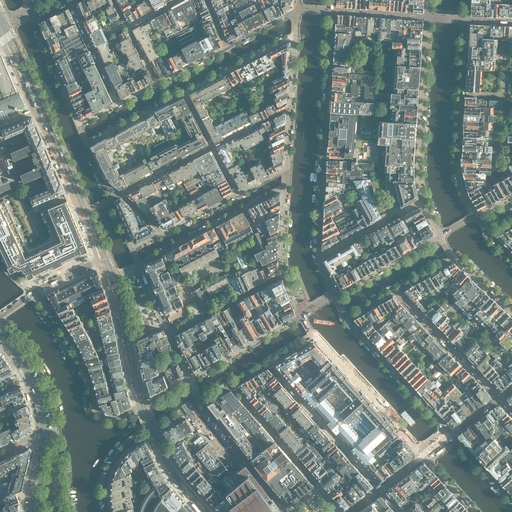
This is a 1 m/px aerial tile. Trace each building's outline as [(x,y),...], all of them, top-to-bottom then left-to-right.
[(91,10),(86,0),(84,0),(81,2),(87,16),(90,14),(91,16),(93,15),(92,13),(92,12),(90,13),(89,11),(91,10)] [(98,10),(93,0),(86,0),(91,10),(92,12),(92,13),(98,10)] [(108,5),(105,0),(93,0),(98,10),(108,5)] [(155,8),(151,0),(144,0),(142,1),(143,2),(139,4),(144,14),(155,8)] [(196,18),(193,14),(196,12),(194,7),(190,0),(188,0),(172,9),(182,29),(189,26),(190,25),(189,22),(191,21),(192,24),(193,23),(197,21),(196,18)] [(202,9),(198,0),(194,0),(197,6),(199,11),(202,9)] [(206,7),(203,0),(198,0),(202,9),(206,7)] [(248,32),(233,2),(236,1),(235,0),(225,0),(226,1),(228,5),(224,7),(226,11),(227,12),(230,10),(235,19),(243,34),(248,32)] [(264,24),(250,0),(237,0),(236,1),(233,2),(248,32),(264,24)] [(269,21),(260,6),(256,0),(250,0),(264,24),(269,21)] [(279,16),(275,8),(274,6),(272,2),(270,0),(256,0),(260,6),(266,3),(274,18),(274,19),(279,16)] [(291,9),(292,9),(292,3),(292,0),(270,0),(272,2),(278,2),(278,4),(279,3),(279,4),(281,4),(282,8),(280,8),(283,14),(289,10),(289,11),(291,10),(291,9)] [(391,10),(391,0),(380,0),(380,10),(386,10),(391,10)] [(399,11),(399,1),(397,1),(397,0),(393,0),(394,1),(391,0),(391,10),(399,11)] [(216,11),(224,7),(228,5),(226,1),(224,1),(225,3),(223,4),(222,3),(214,7),(216,11)] [(87,16),(81,2),(76,4),(81,16),(84,14),(85,17),(87,16)] [(131,8),(128,2),(120,7),(123,12),(131,8)] [(283,14),(280,8),(278,4),(278,2),(272,2),(274,6),(277,5),(278,6),(275,8),(279,16),(283,14)] [(274,18),(266,3),(260,6),(269,21),(274,18)] [(144,14),(139,4),(134,7),(131,8),(123,12),(128,23),(139,17),(144,14)] [(508,18),(508,5),(498,4),(497,17),(508,18)] [(116,11),(113,5),(109,6),(106,8),(105,12),(106,13),(107,13),(108,16),(116,12),(116,11)] [(193,14),(196,18),(208,11),(206,7),(202,9),(199,11),(196,12),(193,14)] [(217,15),(224,12),(226,11),(224,7),(216,11),(217,15)] [(75,24),(68,9),(62,12),(69,27),(75,24)] [(182,29),(172,9),(167,12),(172,21),(175,28),(177,32),(182,29)] [(208,11),(196,18),(197,21),(201,19),(210,15),(208,11)] [(69,27),(62,12),(56,15),(63,29),(64,29),(69,27)] [(119,18),(118,15),(116,12),(108,16),(111,22),(119,18)] [(172,21),(167,12),(162,14),(169,26),(171,25),(169,22),(172,21)] [(86,25),(97,19),(94,14),(93,15),(91,16),(83,20),(86,25)] [(169,26),(162,14),(156,18),(162,30),(163,29),(167,37),(168,36),(173,34),(171,30),(169,26)] [(94,63),(79,31),(68,37),(64,29),(63,29),(56,15),(45,20),(49,28),(52,35),(45,38),(49,46),(57,42),(60,41),(63,47),(60,49),(52,53),(63,79),(73,74),(94,63)] [(212,20),(211,19),(210,15),(201,19),(203,22),(201,22),(203,25),(212,20)] [(230,24),(226,16),(219,19),(222,28),(230,24)] [(365,46),(366,32),(367,17),(362,17),(356,16),(355,34),(354,45),(365,46)] [(152,27),(153,27),(154,28),(157,27),(159,31),(162,30),(156,18),(145,23),(144,23),(143,24),(142,24),(141,24),(141,25),(140,26),(133,29),(133,30),(132,30),(132,31),(134,33),(133,33),(135,36),(146,31),(152,28),(152,27)] [(88,29),(99,23),(97,19),(86,25),(88,29)] [(243,34),(235,19),(230,21),(231,23),(233,27),(234,28),(235,31),(238,37),(243,34)] [(49,28),(45,20),(40,23),(40,24),(40,25),(42,31),(49,28)] [(215,29),(214,25),(212,20),(203,25),(207,33),(215,29)] [(207,33),(203,25),(196,28),(193,23),(192,24),(191,21),(189,22),(190,25),(189,26),(190,28),(197,42),(208,36),(207,33)] [(90,34),(100,28),(101,28),(99,23),(88,29),(90,34)] [(224,32),(231,28),(233,27),(231,23),(230,24),(222,28),(224,32)] [(75,24),(69,27),(64,29),(68,37),(79,31),(75,24)] [(490,26),(470,25),(467,59),(465,91),(478,92),(479,70),(494,71),(495,46),(496,46),(496,45),(497,44),(497,41),(495,39),(492,39),(480,38),(481,35),(489,35),(490,26)] [(52,35),(49,28),(42,31),(45,38),(52,35)] [(104,39),(103,35),(105,34),(103,29),(101,30),(100,28),(90,34),(95,47),(107,40),(108,40),(107,38),(104,39)] [(204,55),(197,42),(190,28),(175,36),(182,50),(189,63),(204,55)] [(218,48),(213,39),(219,37),(215,29),(207,33),(208,36),(197,42),(204,55),(213,50),(218,48)] [(129,37),(126,31),(118,35),(121,41),(129,37)] [(152,44),(146,31),(135,36),(137,40),(137,41),(138,42),(138,43),(139,44),(139,45),(140,45),(142,49),(152,44)] [(238,37),(235,31),(226,36),(228,42),(238,37)] [(219,36),(219,37),(213,39),(218,48),(223,46),(219,36)] [(129,37),(121,41),(120,42),(122,45),(119,47),(123,55),(126,53),(128,56),(137,51),(129,37)] [(108,48),(106,45),(109,44),(107,40),(95,47),(98,53),(108,48)] [(60,49),(57,42),(49,46),(52,53),(60,49)] [(289,49),(289,47),(290,43),(289,42),(279,48),(281,53),(289,49)] [(159,57),(152,44),(142,49),(144,53),(144,54),(144,55),(145,56),(146,57),(147,58),(149,62),(155,59),(159,57)] [(112,59),(115,57),(112,50),(109,52),(108,48),(98,53),(104,66),(113,62),(114,61),(112,59)] [(406,54),(407,49),(392,48),(392,50),(396,50),(397,49),(398,50),(397,53),(396,53),(396,54),(395,54),(395,55),(397,56),(404,56),(404,57),(420,58),(420,50),(410,49),(409,54),(406,54)] [(288,63),(289,57),(289,49),(281,53),(282,66),(281,66),(281,67),(288,63)] [(350,57),(350,51),(350,50),(334,49),(333,56),(350,57)] [(189,63),(182,50),(172,56),(178,69),(189,63)] [(276,56),(274,50),(268,53),(271,59),(276,56)] [(144,66),(139,55),(137,51),(128,56),(130,59),(126,61),(131,69),(134,67),(135,71),(144,66)] [(0,177),(0,176),(0,115),(24,105),(19,92),(17,93),(0,52),(0,88),(4,97),(5,98),(0,100),(0,192),(11,188),(8,180),(2,183),(2,181),(2,180),(2,179),(1,179),(0,177)] [(275,66),(271,59),(268,53),(238,69),(244,80),(245,82),(275,66)] [(173,72),(167,59),(164,55),(155,60),(155,59),(149,62),(157,79),(163,77),(173,72)] [(178,69),(172,56),(167,59),(173,72),(178,69)] [(349,67),(350,57),(333,56),(333,61),(340,61),(339,66),(339,67),(349,67)] [(419,66),(419,60),(420,58),(404,57),(404,56),(397,56),(397,59),(387,59),(386,64),(419,66)] [(130,77),(126,71),(124,72),(120,65),(115,67),(113,62),(104,66),(105,67),(114,85),(121,82),(127,79),(130,77)] [(112,102),(94,63),(73,74),(76,80),(79,87),(90,81),(93,88),(84,92),(87,99),(91,106),(94,113),(112,102)] [(417,89),(418,74),(419,66),(386,64),(384,87),(394,87),(417,89)] [(150,76),(145,67),(143,68),(144,70),(141,71),(145,78),(148,84),(153,82),(151,78),(151,77),(150,76)] [(244,80),(238,69),(234,71),(239,81),(239,82),(240,82),(241,83),(244,81),(243,80),(244,80)] [(239,81),(234,71),(229,74),(234,84),(235,84),(235,83),(239,81)] [(275,85),(288,78),(288,73),(287,73),(283,76),(272,81),(275,85)] [(373,108),(374,92),(376,92),(377,86),(375,86),(375,84),(375,75),(349,73),(348,79),(352,79),(352,85),(351,85),(351,94),(346,93),(342,93),(342,92),(331,91),(331,100),(330,112),(357,113),(368,114),(370,114),(370,108),(373,108)] [(76,80),(73,74),(63,79),(66,86),(76,80)] [(234,84),(229,74),(224,76),(230,86),(234,84)] [(143,87),(140,80),(135,83),(134,79),(133,80),(131,76),(130,77),(127,79),(129,82),(134,92),(143,87)] [(230,86),(224,76),(210,83),(216,95),(217,95),(218,96),(224,92),(223,91),(230,88),(230,86)] [(275,92),(287,86),(288,86),(288,79),(288,78),(275,85),(269,88),(271,94),(275,92)] [(79,87),(76,80),(66,86),(69,93),(79,87)] [(84,92),(93,88),(90,81),(79,87),(69,93),(70,97),(83,90),(84,92)] [(134,92),(129,82),(123,85),(121,82),(114,85),(121,98),(134,92)] [(216,95),(210,83),(197,91),(203,102),(209,99),(210,100),(216,96),(216,95)] [(287,92),(287,86),(275,92),(278,97),(287,92)] [(87,99),(84,92),(83,90),(70,97),(74,106),(84,100),(87,99)] [(211,120),(207,112),(206,112),(205,111),(201,104),(203,103),(203,102),(197,91),(189,95),(215,144),(222,140),(215,126),(213,127),(210,121),(211,120)] [(275,103),(286,97),(287,92),(278,97),(274,99),(275,103)] [(375,108),(388,109),(388,110),(416,112),(416,105),(417,99),(417,95),(391,93),(390,93),(390,102),(388,102),(388,107),(379,106),(380,92),(376,92),(374,92),(373,108),(373,109),(375,108)] [(275,108),(286,102),(287,97),(286,97),(275,103),(276,105),(274,106),(275,108)] [(176,130),(168,117),(174,114),(177,119),(190,112),(183,98),(172,103),(166,106),(166,107),(155,112),(167,135),(176,130)] [(91,106),(87,99),(84,100),(85,102),(86,104),(84,105),(75,109),(77,113),(84,110),(85,109),(85,107),(87,106),(87,108),(91,106)] [(497,108),(497,101),(482,100),(482,99),(476,99),(476,103),(474,103),(465,102),(465,105),(484,107),(493,107),(497,108)] [(84,105),(83,103),(85,102),(84,100),(74,106),(75,109),(84,105)] [(279,110),(286,107),(286,102),(275,108),(277,112),(277,113),(280,111),(279,110)] [(275,108),(274,106),(273,105),(266,109),(269,115),(277,112),(275,108)] [(87,108),(85,109),(84,110),(87,116),(94,113),(91,106),(87,108)] [(493,113),(493,107),(484,107),(484,111),(479,110),(480,108),(464,107),(464,114),(495,115),(496,115),(496,113),(493,113)] [(87,116),(84,110),(77,113),(79,119),(81,119),(87,116)] [(252,123),(246,111),(223,122),(226,128),(229,127),(232,133),(252,123)] [(182,158),(208,144),(191,112),(190,112),(177,119),(187,138),(177,143),(175,140),(149,154),(148,154),(151,160),(155,168),(181,155),(182,158)] [(414,139),(415,124),(415,123),(391,122),(378,121),(377,134),(368,133),(368,134),(355,133),(357,113),(330,112),(330,113),(328,132),(328,138),(328,146),(339,147),(345,147),(344,157),(352,158),(352,157),(353,157),(353,147),(355,147),(355,137),(373,138),(377,138),(377,144),(381,144),(386,144),(390,144),(391,137),(414,139)] [(149,154),(146,150),(167,139),(159,124),(154,113),(147,117),(146,117),(146,118),(147,120),(146,120),(145,119),(145,118),(144,118),(129,126),(135,137),(111,150),(105,139),(90,146),(92,150),(94,151),(93,153),(104,177),(119,190),(153,173),(151,170),(147,162),(151,160),(148,154),(149,154)] [(261,119),(258,113),(250,117),(254,123),(261,119)] [(285,119),(285,114),(284,113),(273,119),(275,124),(285,119)] [(478,122),(479,118),(482,118),(482,122),(492,123),(495,123),(495,122),(492,121),(493,117),(494,117),(495,115),(464,114),(464,121),(478,122)] [(49,163),(43,148),(44,148),(41,140),(40,140),(34,126),(35,125),(32,117),(2,130),(1,130),(1,131),(2,130),(5,138),(14,134),(14,135),(15,134),(18,132),(19,133),(20,132),(19,132),(21,131),(27,146),(11,152),(15,160),(32,153),(34,157),(33,158),(35,163),(37,163),(39,167),(21,175),(24,183),(44,174),(50,189),(30,197),(33,205),(63,193),(60,185),(59,185),(53,171),(54,170),(51,162),(49,163)] [(274,131),(285,125),(285,119),(275,124),(277,126),(273,128),(274,131)] [(273,128),(271,126),(269,121),(266,123),(269,130),(271,129),(272,132),(274,131),(273,128)] [(463,128),(488,130),(492,130),(492,123),(482,122),(478,122),(464,121),(463,128)] [(232,133),(229,127),(226,128),(223,122),(215,126),(222,140),(225,138),(225,137),(232,133)] [(269,130),(266,123),(262,124),(263,126),(266,131),(267,134),(268,134),(271,132),(269,130)] [(271,138),(284,131),(285,125),(274,131),(272,132),(271,132),(268,134),(270,139),(271,138)] [(111,150),(135,137),(129,126),(115,133),(115,134),(115,135),(116,136),(115,137),(114,135),(113,135),(112,135),(105,139),(111,150)] [(264,139),(261,134),(266,131),(263,126),(248,134),(253,144),(264,139)] [(272,142),(284,135),(284,131),(271,138),(272,140),(271,141),(272,142)] [(253,144),(248,134),(235,140),(238,146),(242,144),(244,149),(253,144)] [(271,147),(284,141),(284,135),(272,142),(271,142),(272,144),(268,147),(269,148),(271,147)] [(0,136),(0,145),(6,160),(9,158),(0,136)] [(414,146),(414,141),(414,139),(391,137),(390,144),(395,145),(396,140),(400,141),(400,145),(414,146)] [(238,146),(235,140),(234,139),(224,144),(228,151),(231,149),(231,151),(236,148),(235,147),(238,146)] [(283,148),(284,141),(271,147),(273,150),(269,152),(270,154),(283,148)] [(363,159),(364,143),(362,142),(362,148),(355,147),(353,147),(353,157),(356,157),(356,162),(351,161),(351,168),(351,170),(356,171),(357,163),(357,159),(363,159)] [(379,160),(381,144),(377,144),(364,143),(363,159),(379,160)] [(230,156),(228,151),(224,144),(217,148),(219,151),(218,152),(219,153),(223,160),(222,160),(223,162),(224,161),(226,165),(233,161),(231,157),(232,157),(231,155),(230,156)] [(413,166),(414,150),(414,146),(400,145),(395,145),(390,144),(386,144),(385,164),(413,166)] [(282,160),(283,155),(282,155),(281,153),(283,153),(283,148),(270,154),(269,155),(274,165),(275,165),(282,160)] [(490,157),(491,152),(462,150),(461,156),(461,158),(490,159),(492,160),(492,159),(492,158),(492,157),(491,157),(490,157)] [(225,179),(211,151),(193,160),(203,180),(209,191),(216,187),(215,186),(215,185),(225,179)] [(9,158),(6,160),(5,160),(11,174),(15,173),(9,158)] [(490,167),(490,159),(461,158),(461,165),(489,167),(490,167)] [(155,168),(151,160),(147,162),(151,170),(155,168)] [(203,180),(193,160),(168,173),(174,184),(181,180),(184,184),(186,189),(203,180)] [(236,165),(233,161),(226,165),(228,169),(236,165)] [(267,175),(264,170),(260,163),(250,168),(251,171),(256,181),(267,175)] [(370,171),(370,163),(357,163),(356,171),(360,171),(370,172),(370,171)] [(385,164),(384,172),(392,172),(398,173),(413,173),(413,171),(413,166),(385,164)] [(249,185),(244,175),(242,171),(240,172),(236,165),(228,169),(239,190),(249,185)] [(360,171),(356,171),(351,170),(336,170),(336,168),(337,165),(327,165),(326,169),(326,181),(345,182),(352,183),(354,182),(353,181),(360,181),(360,171)] [(474,173),(474,169),(478,169),(477,173),(484,174),(489,174),(489,167),(461,165),(462,172),(474,173)] [(511,190),(511,180),(510,176),(507,178),(505,175),(508,174),(504,168),(501,175),(511,191),(511,190)] [(256,181),(251,171),(244,175),(249,185),(256,181)] [(413,181),(413,178),(413,173),(398,173),(398,178),(392,177),(392,172),(384,172),(382,172),(382,173),(386,173),(386,177),(384,177),(384,179),(381,179),(381,181),(385,181),(386,181),(413,181)] [(484,179),(484,174),(477,173),(474,173),(462,172),(464,180),(479,180),(479,179),(484,179)] [(175,187),(174,184),(168,173),(162,177),(169,190),(175,187)] [(511,191),(501,175),(494,174),(494,175),(496,179),(499,178),(501,181),(498,182),(505,195),(511,191)] [(505,195),(498,182),(496,184),(494,180),(496,179),(494,175),(491,182),(495,188),(500,198),(505,195)] [(165,185),(161,177),(156,179),(161,188),(165,185)] [(161,188),(156,179),(152,182),(155,187),(156,190),(161,188)] [(467,189),(478,182),(479,184),(483,182),(484,182),(486,182),(486,181),(479,180),(464,180),(467,189)] [(344,194),(345,182),(326,181),(324,200),(337,193),(342,194),(344,194)] [(378,204),(376,201),(377,200),(377,199),(377,198),(376,197),(376,196),(375,196),(374,196),(373,192),(372,186),(373,186),(373,188),(383,189),(383,187),(385,185),(385,181),(381,181),(360,181),(353,181),(354,182),(356,187),(355,191),(351,194),(356,202),(349,205),(350,207),(358,223),(361,228),(369,224),(374,221),(381,217),(384,215),(382,212),(378,204)] [(417,198),(416,193),(413,181),(386,181),(386,185),(385,185),(387,193),(384,194),(386,202),(388,201),(389,203),(399,200),(401,207),(417,198)] [(162,201),(156,190),(155,187),(152,182),(138,189),(142,197),(139,199),(138,198),(132,201),(137,206),(147,201),(151,207),(162,201)] [(468,194),(479,187),(478,186),(479,185),(480,186),(482,186),(483,185),(484,182),(483,182),(479,184),(478,182),(467,189),(468,194)] [(496,200),(489,187),(487,183),(486,182),(484,182),(483,185),(486,190),(488,189),(489,191),(487,192),(493,202),(496,200)] [(218,192),(229,186),(227,183),(218,187),(219,189),(218,190),(218,192)] [(493,202),(487,192),(486,193),(482,186),(480,186),(479,187),(482,192),(484,196),(485,197),(487,200),(489,204),(493,202)] [(500,198),(495,188),(493,189),(491,186),(489,187),(496,200),(500,198)] [(208,206),(222,199),(221,197),(219,193),(218,192),(218,190),(216,187),(209,191),(203,194),(203,193),(201,193),(202,195),(192,200),(198,211),(208,206)] [(470,198),(482,192),(479,187),(468,194),(470,198)] [(142,197),(138,189),(131,193),(133,196),(134,197),(136,195),(137,196),(138,198),(139,199),(142,197)] [(224,198),(232,193),(231,190),(222,194),(223,196),(221,197),(222,199),(224,198)] [(473,202),(483,197),(484,196),(482,192),(470,198),(473,202)] [(17,284),(28,279),(36,275),(54,267),(55,266),(61,263),(88,251),(67,201),(47,209),(44,210),(44,211),(32,217),(21,193),(4,201),(0,202),(0,268),(1,270),(2,271),(4,272),(5,273),(6,274),(7,276),(8,277),(9,278),(10,279),(12,280),(13,281),(14,282),(15,283),(17,284)] [(138,198),(137,196),(136,195),(134,197),(133,196),(131,193),(126,196),(132,201),(138,198)] [(280,200),(280,193),(268,199),(271,205),(280,200)] [(324,207),(342,198),(344,197),(342,194),(337,193),(324,200),(324,207)] [(174,209),(177,208),(170,197),(166,199),(165,200),(171,209),(173,212),(179,220),(184,218),(179,210),(175,212),(174,209)] [(483,202),(487,200),(485,197),(484,198),(483,197),(473,202),(475,206),(483,202)] [(157,231),(140,216),(120,198),(115,201),(132,240),(134,240),(135,243),(156,232),(157,231)] [(324,215),(339,206),(347,202),(346,199),(343,200),(342,198),(324,207),(324,215)] [(179,220),(173,212),(171,213),(169,209),(171,209),(165,200),(165,199),(162,201),(151,207),(147,201),(137,206),(150,217),(152,216),(152,214),(151,213),(153,212),(159,224),(159,225),(159,224),(159,225),(163,229),(179,220)] [(198,211),(192,200),(178,207),(184,218),(188,216),(191,215),(193,213),(198,211)] [(280,200),(271,205),(268,206),(269,209),(270,208),(271,211),(280,207),(280,200)] [(266,207),(263,202),(258,204),(263,214),(268,211),(266,207)] [(483,207),(485,206),(483,202),(475,206),(478,210),(480,209),(481,210),(484,208),(483,207)] [(264,215),(263,214),(258,204),(254,207),(257,213),(259,216),(260,215),(261,216),(264,215)] [(336,214),(342,211),(339,206),(324,215),(323,221),(331,217),(333,216),(336,214)] [(264,221),(266,220),(279,214),(280,207),(271,211),(264,215),(261,216),(264,221)] [(361,228),(358,223),(350,207),(342,211),(343,213),(337,216),(336,214),(333,216),(341,232),(340,232),(335,235),(338,240),(361,228)] [(254,214),(251,208),(247,210),(252,220),(259,216),(257,213),(254,214)] [(407,222),(411,219),(422,213),(419,208),(403,216),(407,222)] [(243,212),(216,226),(227,246),(239,240),(253,233),(250,227),(243,212)] [(413,225),(425,219),(422,213),(411,219),(413,223),(412,223),(413,225)] [(279,220),(279,214),(266,220),(268,225),(279,220)] [(412,248),(405,237),(404,234),(403,233),(408,230),(407,229),(404,223),(407,222),(403,216),(386,226),(395,242),(401,254),(412,248)] [(340,232),(337,227),(331,217),(323,221),(323,235),(322,242),(329,238),(335,235),(340,232)] [(410,234),(428,224),(425,219),(413,225),(414,227),(416,226),(417,227),(414,229),(412,226),(407,229),(408,230),(410,234)] [(263,227),(264,227),(264,226),(261,220),(254,223),(259,232),(260,235),(265,232),(263,227)] [(279,220),(268,225),(267,225),(269,230),(278,226),(279,220)] [(421,235),(431,230),(428,224),(410,234),(413,240),(421,235)] [(262,240),(266,238),(278,232),(278,226),(269,230),(268,231),(265,232),(260,235),(262,240)] [(395,242),(386,226),(374,232),(380,243),(381,242),(384,246),(384,248),(385,248),(390,246),(390,245),(394,243),(395,242)] [(224,248),(213,228),(206,232),(212,242),(214,246),(217,251),(224,248)] [(434,236),(434,235),(431,230),(421,235),(424,241),(427,239),(427,240),(434,236)] [(177,264),(183,274),(195,268),(196,270),(208,264),(207,261),(219,255),(217,251),(214,246),(211,248),(210,246),(207,248),(205,244),(208,242),(209,244),(212,242),(206,232),(200,235),(194,238),(188,242),(182,245),(176,248),(170,251),(173,256),(175,260),(178,258),(179,260),(182,258),(184,262),(181,264),(180,263),(177,264)] [(266,248),(264,243),(262,240),(260,235),(259,232),(253,234),(256,240),(252,242),(257,253),(261,251),(266,248)] [(277,243),(278,233),(278,232),(266,238),(267,241),(264,243),(266,248),(277,243)] [(380,243),(374,232),(368,235),(374,246),(380,243)] [(417,245),(413,240),(410,234),(405,237),(412,248),(417,245)] [(509,239),(504,234),(498,237),(498,236),(496,237),(497,238),(504,244),(504,243),(505,243),(509,239)] [(338,240),(335,235),(329,238),(332,244),(338,240)] [(424,241),(421,235),(413,240),(417,245),(424,241)] [(332,245),(332,244),(329,238),(322,242),(322,249),(327,247),(327,248),(332,245)] [(349,262),(347,258),(353,255),(356,260),(359,258),(362,257),(360,254),(362,253),(363,252),(357,241),(354,243),(348,247),(340,251),(336,254),(328,259),(328,258),(322,262),(330,276),(337,272),(335,269),(336,268),(335,265),(338,263),(341,267),(343,266),(347,264),(347,263),(349,262)] [(401,254),(395,242),(394,243),(395,245),(394,245),(394,246),(391,248),(396,257),(401,254)] [(277,257),(277,244),(277,243),(266,248),(261,251),(257,253),(254,254),(254,255),(256,259),(257,260),(258,260),(259,259),(262,265),(263,264),(277,258),(277,257)] [(386,251),(385,248),(384,248),(382,249),(384,253),(381,255),(386,263),(391,260),(386,251)] [(396,257),(391,248),(386,251),(391,260),(396,257)] [(170,287),(167,280),(171,278),(168,271),(167,271),(167,270),(166,271),(165,272),(163,269),(166,268),(165,265),(169,263),(169,261),(170,261),(169,258),(173,256),(170,251),(163,256),(162,257),(161,258),(152,262),(151,262),(144,265),(147,273),(148,272),(148,273),(149,273),(154,285),(152,286),(156,294),(157,293),(158,293),(163,305),(163,306),(162,306),(165,313),(183,305),(180,298),(180,299),(178,295),(176,296),(174,293),(177,292),(174,285),(170,287)] [(386,263),(381,255),(379,256),(377,254),(378,253),(377,251),(374,253),(376,256),(381,265),(386,263)] [(250,271),(241,253),(235,256),(235,257),(234,258),(236,263),(238,262),(250,288),(262,281),(257,269),(257,268),(250,271)] [(381,265),(376,256),(374,258),(373,257),(371,253),(370,254),(369,253),(368,254),(369,256),(376,268),(381,265)] [(376,268),(369,256),(367,257),(368,259),(366,261),(372,271),(376,268)] [(372,271),(366,261),(364,262),(362,257),(359,258),(361,261),(362,263),(368,273),(372,271)] [(278,265),(278,263),(277,260),(277,258),(263,264),(264,268),(265,270),(266,269),(268,269),(278,265)] [(368,273),(362,263),(361,264),(359,262),(361,261),(359,258),(356,260),(357,263),(359,266),(364,275),(368,273)] [(364,275),(359,266),(357,267),(355,264),(357,263),(356,260),(352,263),(355,268),(360,277),(364,275)] [(250,288),(238,262),(234,264),(238,272),(246,290),(250,288)] [(451,273),(457,267),(454,263),(452,263),(447,266),(451,273)] [(360,277),(355,268),(352,270),(351,268),(352,268),(350,264),(347,266),(355,280),(360,277)] [(280,272),(279,270),(278,265),(268,269),(270,271),(267,272),(270,278),(280,272)] [(355,280),(347,266),(343,268),(343,269),(345,272),(347,271),(348,272),(346,273),(351,283),(355,280)] [(451,273),(447,266),(442,269),(445,275),(445,276),(446,278),(447,278),(451,273)] [(452,283),(463,272),(457,267),(451,273),(447,278),(448,281),(448,282),(451,279),(450,278),(453,275),(455,277),(451,281),(452,283)] [(266,279),(263,270),(261,270),(260,268),(257,269),(262,281),(266,279)] [(351,283),(346,273),(344,275),(343,273),(345,272),(343,269),(339,271),(340,273),(346,285),(351,283)] [(443,280),(446,278),(445,276),(445,275),(442,269),(436,272),(446,290),(451,285),(448,282),(448,281),(446,284),(443,280)] [(89,294),(102,287),(98,275),(97,271),(89,274),(90,274),(86,276),(67,285),(58,289),(54,291),(47,294),(49,299),(50,299),(56,309),(70,303),(72,306),(73,305),(71,302),(87,295),(89,298),(90,297),(89,294)] [(237,277),(235,278),(242,292),(246,290),(238,272),(235,273),(237,277)] [(342,287),(336,276),(338,274),(337,272),(330,276),(332,281),(331,282),(335,289),(336,288),(337,289),(338,290),(342,287)] [(446,290),(436,272),(431,275),(439,291),(442,294),(445,291),(446,290)] [(458,288),(468,277),(463,272),(452,283),(451,285),(446,290),(445,291),(448,293),(449,292),(449,293),(450,291),(451,290),(454,287),(453,286),(454,285),(458,288)] [(346,285),(340,273),(338,274),(336,276),(342,287),(347,285),(346,285)] [(231,287),(225,276),(224,274),(206,284),(208,287),(206,288),(209,294),(211,293),(212,296),(231,287)] [(237,295),(242,292),(235,278),(234,276),(230,278),(229,274),(225,276),(231,287),(233,292),(235,291),(237,295)] [(439,291),(431,275),(426,279),(432,289),(435,287),(435,289),(436,291),(437,290),(438,292),(439,291)] [(457,300),(474,282),(468,277),(458,288),(452,294),(457,300)] [(288,297),(286,292),(285,291),(282,279),(265,288),(260,290),(264,298),(269,307),(274,304),(288,297)] [(432,289),(426,279),(420,282),(428,296),(429,295),(427,292),(431,290),(435,298),(436,297),(432,289)] [(428,296),(420,282),(415,285),(420,294),(422,297),(427,303),(431,301),(428,296)] [(460,307),(479,287),(474,282),(457,300),(454,303),(460,307)] [(420,294),(415,285),(409,288),(414,295),(413,296),(416,299),(418,298),(417,296),(420,294)] [(105,293),(103,287),(102,287),(89,294),(90,297),(94,296),(95,298),(105,293)] [(211,308),(200,287),(191,292),(196,303),(187,307),(193,318),(202,313),(203,313),(205,312),(206,312),(205,312),(208,310),(209,310),(211,309),(211,308)] [(463,311),(464,310),(470,303),(468,302),(471,299),(473,301),(482,291),(479,287),(460,307),(459,308),(460,309),(461,308),(463,310),(462,311),(463,311)] [(414,295),(409,288),(403,291),(411,299),(413,296),(414,295)] [(269,307),(264,298),(260,290),(254,294),(263,310),(269,307)] [(467,314),(486,294),(482,291),(473,301),(470,303),(464,310),(467,314)] [(105,293),(95,298),(91,300),(94,306),(107,300),(105,293)] [(264,312),(263,310),(254,294),(248,297),(254,307),(260,317),(267,330),(273,327),(264,312)] [(472,317),(490,298),(486,294),(467,314),(469,316),(470,315),(472,317)] [(419,302),(416,299),(413,296),(411,299),(413,301),(412,302),(415,304),(416,305),(419,302)] [(254,307),(248,297),(243,300),(249,310),(254,307)] [(282,306),(289,301),(288,297),(274,304),(275,305),(275,307),(278,305),(280,304),(281,306),(282,306)] [(399,303),(394,297),(390,299),(395,307),(399,303)] [(475,323),(477,322),(495,303),(490,298),(472,317),(470,318),(475,323)] [(395,307),(390,299),(387,301),(392,310),(394,308),(395,307)] [(109,307),(107,300),(94,306),(96,312),(109,307)] [(256,336),(247,319),(247,316),(251,314),(250,313),(249,310),(243,300),(237,303),(244,314),(244,317),(240,319),(251,339),(256,336)] [(292,309),(292,307),(289,301),(282,306),(283,307),(281,308),(281,307),(277,309),(280,315),(292,309)] [(392,310),(387,301),(383,303),(388,312),(389,313),(390,313),(389,311),(392,310)] [(394,308),(392,310),(395,314),(403,306),(401,305),(402,304),(401,303),(400,302),(399,303),(395,307),(394,308)] [(70,310),(69,307),(72,306),(70,303),(56,309),(60,315),(70,310)] [(251,339),(240,319),(244,317),(244,314),(237,303),(226,309),(245,342),(251,339)] [(388,312),(383,303),(380,305),(385,314),(387,317),(388,316),(386,313),(388,312)] [(484,325),(486,323),(491,318),(493,316),(501,308),(495,303),(477,322),(478,323),(479,321),(484,325)] [(280,315),(277,309),(275,307),(275,305),(269,308),(278,324),(283,321),(280,315)] [(385,314),(380,305),(376,307),(383,319),(385,318),(383,314),(385,314)] [(396,322),(407,311),(403,307),(403,306),(395,314),(391,317),(396,322)] [(429,318),(436,312),(434,310),(436,308),(435,307),(432,309),(430,306),(427,310),(424,313),(429,318)] [(109,307),(96,312),(95,313),(97,319),(111,313),(109,307)] [(278,324),(269,308),(269,307),(268,308),(268,309),(268,310),(264,312),(273,327),(278,324)] [(384,320),(383,319),(376,307),(371,310),(378,322),(378,323),(379,323),(384,320)] [(444,314),(445,313),(446,312),(444,309),(444,310),(440,307),(436,312),(429,318),(440,329),(447,320),(449,319),(444,314)] [(34,311),(49,328),(52,325),(37,308),(34,311)] [(489,328),(505,312),(501,308),(493,316),(495,318),(493,320),(491,318),(486,323),(489,326),(488,327),(489,328)] [(73,309),(70,310),(60,315),(63,320),(75,314),(73,309)] [(245,342),(226,309),(221,311),(227,322),(234,334),(240,346),(245,342)] [(283,321),(295,315),(292,309),(280,315),(283,321)] [(378,322),(371,310),(365,313),(370,321),(370,322),(374,320),(376,323),(378,322)] [(227,322),(221,311),(216,314),(215,314),(221,324),(221,325),(227,322)] [(407,329),(416,320),(407,311),(396,322),(400,327),(399,327),(392,335),(396,339),(398,337),(407,329)] [(267,330),(260,317),(256,320),(252,312),(250,313),(251,314),(254,319),(262,333),(267,330)] [(112,320),(111,313),(97,319),(95,320),(98,326),(112,320)] [(370,321),(365,313),(360,316),(366,325),(370,321)] [(500,328),(510,317),(506,313),(491,328),(497,333),(501,329),(500,328)] [(79,320),(76,314),(75,314),(63,320),(66,325),(79,320)] [(221,324),(215,314),(209,318),(214,327),(215,327),(221,324)] [(262,333),(254,319),(250,321),(247,316),(247,319),(256,336),(262,333)] [(366,325),(360,316),(353,320),(361,329),(366,325)] [(503,330),(511,320),(511,318),(510,317),(500,328),(501,329),(502,329),(503,330)] [(217,331),(215,327),(214,327),(209,318),(199,323),(202,329),(203,330),(207,337),(212,334),(217,331)] [(396,339),(392,335),(399,327),(390,318),(383,325),(381,328),(370,338),(383,352),(391,344),(393,342),(396,339)] [(80,319),(79,320),(66,325),(70,330),(82,325),(80,319)] [(94,334),(100,332),(114,326),(112,320),(98,326),(94,327),(91,328),(94,334)] [(411,333),(420,325),(416,320),(407,329),(411,333)] [(442,331),(448,325),(447,324),(449,322),(447,320),(440,329),(442,331)] [(511,320),(503,330),(502,329),(501,329),(497,333),(496,335),(501,339),(499,342),(505,347),(503,349),(504,351),(510,345),(511,342),(511,320)] [(366,334),(373,327),(371,323),(370,322),(370,321),(366,325),(361,329),(366,334)] [(370,338),(381,328),(380,326),(379,325),(380,325),(379,323),(378,323),(378,322),(376,323),(375,324),(373,327),(366,334),(370,338)] [(448,338),(456,329),(454,328),(458,324),(456,322),(453,325),(445,334),(448,338)] [(202,329),(199,323),(194,326),(197,332),(202,329)] [(471,328),(465,323),(462,327),(464,330),(465,329),(467,332),(471,328)] [(229,339),(221,325),(221,324),(215,327),(217,331),(221,329),(226,337),(222,339),(229,352),(235,349),(229,339)] [(445,334),(453,325),(451,324),(449,326),(448,325),(442,331),(445,334)] [(82,325),(70,330),(73,336),(85,331),(82,325)] [(415,338),(425,329),(420,325),(411,333),(405,339),(407,341),(409,343),(410,343),(412,340),(413,341),(415,338)] [(453,342),(464,330),(462,327),(460,325),(456,329),(448,338),(453,342)] [(115,332),(114,326),(100,332),(101,337),(115,332)] [(209,342),(207,337),(203,330),(198,333),(197,332),(194,326),(181,332),(184,340),(187,347),(190,345),(193,351),(197,348),(204,345),(206,343),(208,342),(209,342)] [(50,330),(57,342),(61,339),(54,327),(50,330)] [(419,343),(429,334),(425,329),(415,338),(419,343)] [(171,349),(163,330),(136,340),(139,355),(153,350),(155,349),(154,347),(156,346),(160,354),(171,349)] [(463,353),(475,340),(473,337),(467,332),(464,330),(453,342),(463,353)] [(88,337),(85,331),(73,336),(76,341),(88,337)] [(229,352),(222,339),(217,331),(212,334),(215,340),(224,355),(229,352)] [(115,332),(101,337),(103,343),(116,339),(115,332)] [(184,340),(181,332),(175,336),(178,343),(183,340),(184,340)] [(240,346),(234,334),(232,335),(233,337),(229,339),(235,349),(240,346)] [(424,348),(433,338),(429,334),(419,343),(424,348)] [(91,343),(88,337),(76,341),(79,347),(91,343)] [(387,357),(405,340),(403,338),(401,340),(398,337),(396,339),(393,342),(394,343),(395,342),(396,343),(395,343),(396,344),(394,346),(391,344),(383,352),(387,357)] [(447,352),(436,341),(433,338),(424,348),(437,361),(447,352)] [(117,345),(116,339),(103,343),(104,348),(117,345)] [(391,361),(402,351),(403,349),(401,347),(407,341),(405,339),(405,340),(387,357),(391,361)] [(186,347),(183,340),(178,343),(181,350),(186,347)] [(224,355),(215,340),(213,341),(215,344),(211,346),(218,358),(224,355)] [(476,350),(481,345),(479,343),(478,344),(476,343),(477,342),(477,341),(475,340),(463,353),(467,357),(472,352),(475,355),(478,352),(476,350)] [(66,356),(70,354),(63,341),(59,343),(66,356)] [(218,358),(211,346),(209,342),(208,342),(210,346),(208,347),(206,343),(204,345),(205,348),(213,361),(218,358)] [(91,343),(79,347),(82,353),(94,350),(91,343)] [(350,450),(359,459),(363,464),(366,467),(373,461),(375,459),(372,455),(376,451),(372,447),(381,440),(380,439),(387,433),(391,438),(396,433),(394,431),(392,429),(394,428),(385,418),(384,419),(369,403),(370,402),(361,392),(360,394),(358,391),(347,380),(345,378),(346,376),(337,367),(336,368),(334,366),(332,364),(313,343),(297,353),(291,356),(286,359),(280,362),(276,364),(276,366),(279,370),(281,372),(284,376),(296,389),(299,393),(300,393),(304,398),(313,408),(314,406),(329,422),(327,424),(336,433),(338,431),(353,448),(350,450)] [(118,351),(117,345),(104,348),(106,354),(107,354),(118,351)] [(190,345),(187,347),(186,347),(181,350),(183,354),(184,356),(187,354),(188,356),(191,355),(194,353),(193,351),(190,345)] [(207,364),(201,354),(197,348),(193,351),(194,353),(195,355),(202,367),(207,364)] [(213,361),(205,348),(204,349),(205,349),(203,351),(204,352),(201,354),(207,364),(210,363),(213,361)] [(97,356),(94,350),(82,353),(85,359),(97,356)] [(155,356),(153,350),(139,355),(141,361),(155,356)] [(119,357),(118,351),(107,354),(108,358),(105,358),(105,359),(103,360),(104,361),(106,360),(119,357)] [(394,365),(406,354),(405,353),(404,354),(402,351),(391,361),(394,365)] [(435,364),(438,368),(443,373),(456,361),(447,352),(437,361),(435,364)] [(478,357),(475,355),(472,352),(467,357),(473,362),(478,357)] [(476,366),(485,357),(480,353),(479,354),(478,352),(475,355),(478,357),(473,362),(476,366)] [(398,369),(409,358),(406,355),(407,354),(406,353),(406,354),(394,365),(398,369)] [(196,371),(188,356),(187,354),(184,356),(191,374),(196,371)] [(66,357),(73,375),(78,373),(70,355),(66,357)] [(202,367),(195,355),(192,357),(191,355),(188,356),(196,371),(202,367)] [(488,363),(485,361),(489,357),(487,355),(485,357),(476,366),(481,371),(488,365),(487,364),(488,363)] [(104,361),(103,360),(103,359),(98,360),(97,356),(85,359),(88,365),(104,361)] [(156,363),(153,357),(155,356),(141,361),(142,368),(156,363)] [(122,370),(121,363),(119,357),(106,360),(106,363),(108,362),(110,370),(109,370),(109,373),(111,372),(122,370)] [(488,379),(496,372),(495,371),(497,368),(497,367),(499,365),(511,381),(511,380),(511,371),(504,362),(499,357),(496,360),(494,358),(489,363),(488,365),(481,371),(488,379)] [(402,373),(412,362),(414,361),(413,360),(411,361),(409,358),(398,369),(402,373)] [(101,368),(101,364),(102,364),(102,363),(104,362),(104,361),(88,365),(90,371),(101,368)] [(460,366),(456,361),(443,373),(441,375),(445,380),(451,374),(460,366)] [(406,378),(418,366),(417,365),(416,366),(412,362),(402,373),(406,378)] [(0,372),(1,372),(11,368),(8,363),(0,365),(0,372)] [(158,369),(156,363),(142,368),(144,374),(158,369)] [(184,377),(182,373),(178,364),(172,366),(172,367),(164,370),(168,380),(171,385),(184,377)] [(511,381),(499,365),(497,367),(497,368),(498,371),(500,370),(504,375),(502,375),(508,384),(511,381)] [(409,381),(420,371),(418,368),(418,367),(418,366),(406,378),(409,381)] [(457,375),(463,369),(460,366),(451,374),(453,376),(455,374),(457,375)] [(14,373),(13,371),(11,368),(1,372),(4,378),(4,377),(9,375),(10,375),(14,373)] [(104,374),(103,372),(102,372),(101,368),(90,371),(92,377),(104,374)] [(157,376),(162,374),(160,368),(158,369),(144,374),(145,381),(151,379),(152,378),(152,377),(157,375),(157,376)] [(441,375),(443,373),(438,368),(435,372),(428,379),(417,389),(430,404),(442,392),(447,387),(438,378),(441,375)] [(459,378),(466,372),(463,369),(457,375),(459,378)] [(123,376),(123,373),(122,370),(111,372),(112,376),(110,377),(111,379),(113,379),(123,376)] [(268,378),(264,371),(261,373),(265,381),(267,384),(270,381),(269,379),(267,380),(266,379),(268,378)] [(423,374),(421,371),(420,371),(409,382),(411,383),(412,384),(413,385),(414,387),(415,388),(417,389),(428,379),(425,375),(426,375),(424,373),(423,374)] [(495,379),(498,377),(500,375),(499,371),(496,373),(496,372),(488,379),(491,382),(495,379)] [(459,384),(469,375),(466,372),(459,378),(461,379),(458,382),(459,384)] [(262,383),(265,381),(261,373),(255,376),(261,386),(263,390),(264,392),(266,390),(262,383)] [(106,380),(104,374),(92,377),(94,383),(106,380)] [(162,390),(158,378),(157,376),(157,375),(152,377),(152,378),(151,379),(156,393),(162,390)] [(459,391),(463,388),(473,378),(469,375),(459,384),(456,387),(459,391)] [(125,382),(123,376),(113,379),(114,382),(112,383),(112,385),(114,385),(125,382)] [(167,386),(163,376),(158,378),(162,390),(167,386)] [(261,386),(255,376),(251,379),(250,379),(254,387),(257,385),(258,387),(261,386)] [(270,390),(279,382),(274,377),(270,381),(267,384),(268,386),(270,384),(271,386),(269,388),(270,389),(270,390)] [(506,386),(502,378),(500,379),(498,377),(495,379),(503,388),(506,386)] [(76,379),(81,395),(85,393),(80,378),(76,379)] [(471,387),(477,382),(473,378),(463,388),(465,391),(471,387)] [(156,393),(151,379),(145,381),(149,394),(151,395),(156,393)] [(503,388),(495,379),(491,382),(499,390),(500,390),(503,388)] [(108,386),(106,380),(94,383),(96,389),(108,386)] [(256,392),(254,388),(252,389),(251,388),(247,381),(244,383),(249,391),(245,395),(248,399),(255,393),(256,392)] [(434,408),(456,387),(459,384),(458,382),(457,381),(453,384),(452,384),(443,392),(443,394),(442,392),(430,404),(434,408)] [(126,388),(125,382),(114,385),(115,389),(113,389),(114,391),(126,388)] [(282,385),(279,382),(270,390),(272,392),(275,389),(276,390),(282,385)] [(490,396),(477,382),(471,387),(472,388),(473,390),(477,394),(484,402),(490,398),(490,396)] [(249,391),(244,383),(238,386),(245,395),(249,391)] [(315,423),(300,406),(294,400),(282,385),(276,390),(272,394),(306,432),(315,423)] [(23,391),(21,387),(21,386),(20,386),(20,387),(16,389),(16,388),(16,389),(11,391),(10,391),(13,397),(23,392),(23,391)] [(110,393),(108,386),(96,389),(97,396),(110,393)] [(472,412),(459,396),(462,394),(459,391),(456,387),(434,408),(442,417),(449,412),(453,408),(462,419),(472,412)] [(480,405),(470,392),(472,391),(471,389),(472,388),(471,387),(465,391),(466,391),(462,394),(459,396),(472,412),(480,405)] [(126,388),(114,391),(111,392),(112,399),(116,398),(119,398),(122,397),(128,395),(126,388)] [(280,410),(269,397),(268,398),(265,393),(264,392),(263,390),(259,393),(261,396),(263,398),(264,401),(264,400),(266,402),(267,404),(268,405),(270,407),(268,409),(262,414),(267,421),(277,413),(280,410)] [(261,426),(241,403),(230,391),(224,394),(224,395),(223,396),(222,395),(213,401),(215,405),(219,403),(222,406),(223,406),(224,408),(225,410),(226,410),(228,410),(230,414),(232,412),(240,421),(247,430),(244,433),(247,438),(261,426)] [(484,402),(477,394),(477,395),(476,394),(475,394),(472,391),(470,392),(480,405),(484,402)] [(25,398),(23,392),(13,397),(8,399),(10,402),(13,400),(14,403),(25,398)] [(112,399),(111,392),(110,393),(97,396),(99,403),(106,401),(110,400),(112,399)] [(261,399),(260,397),(258,393),(256,395),(258,398),(257,399),(256,398),(251,402),(254,405),(261,399)] [(9,403),(7,399),(5,394),(0,395),(0,398),(4,407),(6,406),(5,405),(9,403)] [(131,405),(128,395),(122,397),(125,410),(130,407),(131,405)] [(90,414),(86,396),(82,397),(86,415),(90,414)] [(125,410),(122,397),(119,398),(120,401),(117,401),(120,412),(125,410)] [(14,410),(27,404),(25,398),(14,403),(16,406),(13,408),(14,410)] [(117,401),(116,398),(112,399),(110,400),(111,404),(114,414),(120,412),(117,401)] [(256,408),(262,403),(261,402),(262,401),(261,399),(254,405),(256,408)] [(114,414),(111,404),(107,405),(106,401),(99,403),(99,404),(100,405),(100,406),(101,408),(102,409),(103,410),(104,411),(105,411),(106,412),(107,413),(108,413),(109,414),(111,414),(112,414),(113,414),(114,414)] [(243,427),(232,413),(230,415),(227,411),(226,412),(222,407),(220,409),(217,406),(216,406),(215,405),(213,401),(207,404),(235,440),(243,434),(242,433),(246,430),(244,427),(243,427)] [(259,411),(267,404),(266,402),(263,404),(262,403),(256,408),(259,411)] [(0,425),(7,422),(7,421),(17,417),(29,411),(27,404),(14,410),(7,414),(6,413),(0,415),(0,425)] [(268,409),(266,407),(268,405),(267,404),(259,411),(262,414),(268,409)] [(506,413),(500,406),(499,406),(498,406),(494,408),(501,417),(506,413)] [(462,419),(453,408),(449,412),(451,415),(457,423),(462,419)] [(506,424),(501,417),(494,408),(491,411),(503,427),(506,424)] [(30,418),(29,411),(17,417),(18,420),(16,422),(17,424),(18,423),(30,418)] [(503,427),(491,411),(487,414),(500,430),(503,427)] [(445,420),(451,415),(449,412),(442,417),(445,420)] [(287,425),(277,413),(267,421),(278,433),(287,425)] [(496,439),(499,436),(503,433),(507,437),(508,436),(511,431),(511,418),(506,413),(501,417),(506,424),(503,427),(500,430),(487,414),(476,422),(488,437),(491,435),(496,439)] [(457,423),(451,415),(445,420),(451,426),(452,426),(457,423)] [(31,424),(30,418),(18,423),(20,427),(18,428),(18,430),(31,424)] [(193,430),(187,420),(186,419),(180,422),(186,433),(189,437),(191,436),(189,432),(193,430)] [(186,433),(180,422),(174,425),(181,437),(183,436),(183,435),(186,433)] [(488,437),(476,422),(469,428),(481,443),(488,437)] [(307,438),(320,428),(315,423),(306,432),(302,435),(306,439),(307,438)] [(15,439),(12,432),(9,426),(8,427),(6,424),(1,426),(4,431),(9,442),(15,439)] [(32,431),(31,424),(18,430),(21,436),(32,431)] [(181,437),(174,425),(169,428),(175,439),(179,438),(181,437)] [(303,443),(287,425),(278,433),(294,451),(303,443)] [(262,451),(274,441),(261,426),(247,438),(244,433),(243,434),(235,440),(235,441),(236,440),(237,439),(237,440),(238,442),(237,443),(248,457),(249,457),(248,457),(249,456),(251,458),(250,459),(250,460),(262,451)] [(21,436),(18,430),(18,428),(15,429),(16,430),(12,432),(15,439),(21,436)] [(176,440),(175,439),(169,428),(164,431),(163,433),(168,443),(172,441),(173,442),(176,440)] [(316,437),(323,432),(320,428),(307,438),(309,440),(315,436),(316,437)] [(481,443),(469,428),(464,431),(476,447),(481,443)] [(9,442),(4,431),(0,432),(0,438),(3,445),(9,442)] [(476,447),(464,431),(460,434),(460,436),(460,437),(470,448),(470,447),(472,450),(476,447)] [(317,442),(326,435),(323,432),(316,437),(317,439),(315,441),(317,442)] [(390,446),(399,437),(396,433),(391,438),(376,451),(380,456),(383,454),(389,449),(391,447),(390,446)] [(198,448),(192,435),(191,436),(189,437),(188,438),(190,442),(194,450),(198,448)] [(317,450),(330,439),(326,435),(317,442),(319,444),(315,448),(315,449),(316,449),(317,450)] [(485,464),(508,445),(499,436),(496,439),(491,435),(488,437),(481,443),(476,447),(472,450),(473,451),(473,450),(477,454),(476,455),(477,455),(477,456),(478,455),(485,463),(485,464)] [(391,447),(402,439),(399,437),(390,446),(391,447)] [(173,452),(185,445),(190,442),(188,438),(171,448),(173,452)] [(298,456),(309,446),(313,451),(315,449),(315,448),(309,440),(307,438),(306,439),(307,440),(303,443),(294,451),(298,456)] [(324,458),(320,454),(324,451),(323,450),(332,442),(330,439),(317,450),(316,449),(315,449),(313,451),(302,460),(310,470),(324,458)] [(402,439),(391,447),(389,449),(401,465),(402,465),(413,456),(414,455),(414,453),(413,452),(414,452),(402,439)] [(266,480),(290,460),(274,441),(262,451),(250,460),(256,467),(256,466),(258,468),(257,468),(260,472),(260,471),(262,473),(261,474),(266,480)] [(150,452),(146,443),(144,442),(144,443),(141,444),(140,445),(146,457),(152,454),(150,452)] [(326,453),(335,445),(332,442),(323,450),(324,451),(326,453)] [(238,482),(227,469),(207,444),(204,447),(203,447),(201,449),(193,455),(192,457),(181,467),(185,473),(189,478),(194,483),(204,494),(213,486),(216,483),(216,484),(218,483),(221,479),(230,490),(238,482)] [(146,457),(140,445),(135,448),(134,448),(139,458),(142,456),(143,458),(146,457)] [(175,457),(186,450),(187,449),(185,445),(173,452),(173,453),(175,457)] [(328,457),(338,449),(335,445),(326,453),(328,457)] [(490,469),(499,461),(507,454),(511,449),(508,445),(485,464),(490,469)] [(302,460),(313,451),(309,446),(298,456),(302,460)] [(139,458),(134,448),(130,452),(129,452),(136,465),(137,464),(138,461),(137,459),(139,458)] [(28,464),(29,459),(30,455),(31,450),(29,449),(17,454),(20,460),(21,460),(21,461),(19,464),(18,466),(18,467),(17,468),(17,469),(17,470),(16,472),(25,474),(26,474),(28,464)] [(349,461),(338,449),(328,457),(325,460),(332,468),(334,466),(338,470),(349,461)] [(401,465),(389,449),(383,454),(395,470),(401,465)] [(181,467),(192,457),(186,450),(175,457),(178,462),(181,467)] [(136,465),(129,452),(124,457),(130,468),(132,467),(132,468),(136,466),(136,465)] [(19,464),(21,461),(21,460),(20,460),(17,454),(1,462),(5,471),(9,470),(9,469),(12,467),(13,465),(14,465),(15,464),(16,464),(17,463),(19,464)] [(146,457),(143,458),(140,460),(140,461),(141,463),(142,463),(143,465),(155,460),(152,454),(146,457)] [(395,470),(383,454),(380,456),(392,472),(395,470)] [(392,472),(380,456),(377,458),(390,474),(392,472)] [(130,468),(124,457),(120,463),(125,473),(129,471),(131,470),(130,468)] [(332,468),(325,460),(324,458),(310,470),(318,479),(325,473),(328,471),(332,468)] [(390,474),(377,458),(375,459),(373,461),(375,464),(385,477),(385,478),(390,474)] [(145,471),(157,465),(155,460),(143,465),(142,466),(145,471)] [(307,479),(304,475),(290,460),(266,480),(268,482),(270,483),(270,484),(273,489),(273,488),(274,489),(274,488),(275,490),(277,493),(288,484),(290,486),(297,480),(300,478),(303,482),(309,489),(313,486),(307,479)] [(340,477),(353,466),(349,461),(338,470),(336,472),(332,468),(328,471),(329,473),(327,475),(325,473),(318,479),(322,484),(336,473),(340,477)] [(376,470),(374,466),(374,465),(375,464),(373,461),(366,467),(371,473),(376,470)] [(498,478),(511,466),(508,462),(504,466),(499,461),(490,469),(498,478)] [(125,473),(120,463),(118,466),(118,467),(116,470),(115,472),(114,476),(113,477),(113,479),(123,476),(125,473)] [(431,471),(431,470),(424,463),(422,463),(418,467),(424,474),(422,476),(424,478),(431,471)] [(385,477),(375,464),(374,465),(374,466),(376,470),(371,473),(379,481),(380,481),(385,477)] [(148,476),(160,470),(157,465),(145,471),(148,476)] [(280,511),(278,509),(272,500),(271,500),(246,465),(233,474),(239,481),(238,482),(230,490),(226,493),(228,496),(231,500),(226,504),(231,511),(280,511)] [(502,483),(511,473),(511,465),(511,466),(498,478),(502,483)] [(354,476),(359,472),(353,466),(340,477),(344,482),(348,481),(351,478),(354,476)] [(424,474),(418,467),(416,469),(422,476),(424,474)] [(424,478),(422,476),(416,469),(413,471),(421,480),(424,478)] [(151,481),(163,475),(161,473),(161,471),(160,470),(148,476),(151,481)] [(421,480),(413,471),(408,475),(416,484),(421,480)] [(428,482),(435,475),(431,471),(424,478),(421,480),(416,484),(420,489),(428,482)] [(22,489),(25,474),(16,472),(15,473),(13,473),(12,475),(14,475),(13,477),(12,477),(11,480),(10,481),(9,485),(7,484),(6,488),(8,488),(8,490),(10,491),(12,494),(16,492),(22,489)] [(372,486),(359,472),(354,476),(367,491),(369,490),(372,487),(372,486)] [(336,481),(337,480),(340,478),(340,477),(336,473),(322,484),(326,489),(332,484),(336,481)] [(511,473),(502,483),(507,487),(511,482),(511,473)] [(122,482),(121,479),(121,478),(121,479),(122,479),(122,478),(123,481),(130,479),(129,474),(123,476),(113,479),(112,479),(112,481),(112,483),(111,485),(121,482),(122,482)] [(154,486),(166,480),(163,476),(163,475),(151,481),(154,486)] [(420,489),(416,484),(408,475),(398,483),(414,501),(417,498),(414,495),(416,493),(420,489)] [(435,475),(428,482),(429,483),(423,489),(424,491),(426,489),(438,478),(435,475)] [(367,491),(354,476),(351,478),(364,494),(367,491)] [(309,489),(303,482),(300,478),(297,480),(306,492),(309,489)] [(364,494),(351,478),(348,481),(360,496),(364,494)] [(433,488),(441,481),(438,478),(426,489),(428,492),(431,490),(430,489),(432,487),(433,488)] [(122,486),(121,482),(111,485),(111,487),(111,489),(111,491),(130,485),(132,484),(130,479),(123,481),(124,484),(123,485),(122,486)] [(158,494),(169,484),(167,482),(166,480),(154,486),(158,494)] [(297,480),(290,486),(291,488),(292,488),(293,490),(293,491),(298,497),(306,492),(297,480)] [(330,493),(341,485),(337,480),(336,481),(332,484),(326,489),(330,493)] [(360,496),(348,481),(344,482),(343,483),(341,485),(346,491),(345,491),(347,494),(353,501),(360,496)] [(427,500),(444,485),(441,481),(433,488),(431,490),(428,492),(424,496),(427,499),(427,500)] [(394,498),(405,511),(415,502),(414,501),(398,483),(388,490),(388,492),(394,498)] [(193,511),(185,503),(183,500),(182,501),(174,491),(172,489),(170,487),(169,484),(158,494),(151,496),(148,494),(140,496),(142,504),(137,506),(138,509),(140,509),(140,511),(193,511)] [(280,497),(285,493),(289,490),(291,488),(290,486),(288,484),(277,493),(276,494),(279,498),(280,497)] [(122,493),(121,490),(122,489),(122,490),(123,490),(124,492),(131,490),(130,485),(111,491),(111,493),(111,495),(111,496),(122,493)] [(335,498),(340,495),(343,493),(345,491),(346,491),(341,485),(330,493),(335,498)] [(440,505),(452,494),(448,490),(444,485),(427,500),(427,499),(422,504),(422,503),(419,506),(411,511),(420,511),(425,508),(429,511),(442,511),(444,510),(440,505)] [(222,496),(219,493),(221,492),(217,488),(215,489),(213,486),(204,494),(213,504),(222,496)] [(123,497),(122,493),(111,496),(111,498),(111,500),(111,502),(130,496),(133,495),(131,490),(124,492),(125,495),(124,496),(123,497)] [(295,500),(291,495),(292,494),(291,493),(289,490),(285,493),(291,502),(295,500)] [(0,506),(6,504),(18,498),(16,492),(12,494),(0,498),(0,506)] [(226,504),(231,500),(228,496),(226,493),(222,496),(213,504),(218,510),(226,504)] [(291,502),(285,493),(280,497),(279,498),(282,501),(283,503),(284,502),(287,506),(291,502)] [(353,501),(347,494),(345,496),(343,493),(340,495),(349,505),(353,501)] [(444,510),(457,499),(452,494),(440,505),(444,510)] [(349,505),(340,495),(335,498),(344,509),(349,505)] [(123,504),(122,501),(123,500),(123,501),(124,501),(125,504),(132,501),(130,496),(111,502),(112,504),(112,506),(113,507),(123,504)] [(381,511),(389,506),(380,497),(379,497),(371,503),(378,511),(381,511)] [(3,510),(19,503),(20,503),(18,498),(6,504),(7,506),(4,507),(4,508),(3,509),(3,510)] [(468,511),(465,508),(457,499),(444,510),(442,511),(468,511)] [(124,508),(123,504),(113,507),(113,509),(114,511),(115,511),(131,507),(134,507),(132,501),(125,504),(126,506),(125,507),(124,508)] [(405,511),(411,511),(419,506),(415,501),(415,502),(405,511)] [(4,511),(12,511),(19,509),(18,506),(19,505),(20,505),(19,503),(3,510),(4,511)] [(393,511),(389,506),(381,511),(378,511),(371,503),(367,506),(367,507),(359,511),(393,511)]
